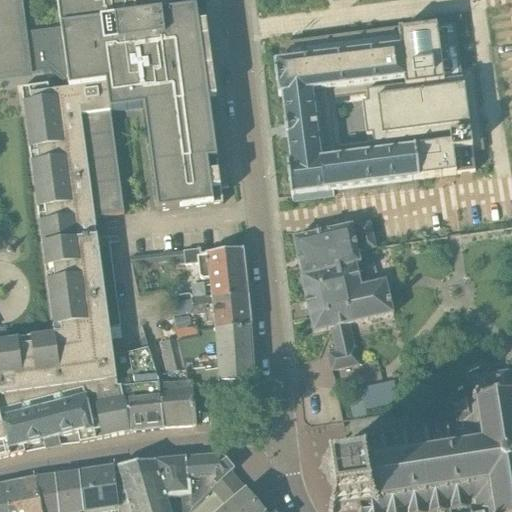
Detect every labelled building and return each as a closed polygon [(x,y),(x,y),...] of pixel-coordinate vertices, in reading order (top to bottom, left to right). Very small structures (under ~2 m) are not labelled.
[(0,0),(0,61),(5,61),(7,77),(36,73),(31,33),(21,34),(16,0),(0,0)] [(56,0),(60,25),(61,25),(62,30),(172,15),(172,13),(170,0),(56,0)] [(61,29),(31,33),(36,73),(39,73),(48,72),(69,88),(87,86),(106,218),(124,215),(111,114),(144,109),(158,211),(158,213),(223,205),(221,192),(221,189),(205,69),(197,12),(172,15),(62,30),(61,25),(60,25),(61,29)] [(456,174),(473,171),(475,169),(473,153),(479,153),(485,147),(475,70),(463,72),(457,25),(434,28),(402,32),(402,31),(400,31),(290,45),(286,49),(287,64),(278,65),(275,69),(278,97),(281,97),(282,100),(290,166),(288,166),(287,166),(292,203),(332,198),(334,196),(334,192),(411,182),(412,182),(412,181),(456,176),(457,175),(456,174)] [(0,459),(10,457),(8,450),(16,448),(16,450),(85,433),(86,435),(93,434),(95,441),(130,434),(121,388),(117,389),(113,357),(109,329),(121,327),(110,245),(119,244),(118,237),(109,238),(106,218),(87,86),(69,88),(69,90),(49,93),(48,85),(21,89),(54,335),(0,342),(0,459)] [(305,238),(293,241),(301,277),(356,265),(361,264),(359,257),(359,254),(376,250),(370,223),(312,236),(305,238)] [(212,301),(247,297),(242,253),(243,253),(243,252),(211,255),(201,257),(200,250),(183,252),(184,254),(185,266),(197,264),(198,264),(199,271),(200,277),(203,280),(210,280),(212,298),(212,301)] [(301,277),(300,277),(303,289),(313,334),(331,330),(336,353),(328,355),(332,372),(351,368),(359,366),(355,348),(350,350),(345,327),(393,316),(386,282),(385,282),(384,278),(372,281),(373,285),(361,288),(358,277),(356,265),(301,277)] [(250,328),(247,297),(212,301),(212,298),(191,300),(194,316),(206,315),(207,324),(214,323),(216,331),(216,332),(250,328)] [(189,318),(174,321),(175,325),(179,343),(185,372),(187,384),(190,383),(190,390),(254,387),(250,328),(216,332),(216,331),(198,333),(198,332),(193,333),(189,318)] [(185,372),(179,343),(175,325),(161,328),(166,344),(161,345),(168,376),(185,372)] [(149,350),(113,357),(117,389),(121,388),(130,434),(164,430),(160,386),(159,386),(149,350)] [(329,511),(336,511),(338,510),(359,507),(359,511),(511,511),(511,379),(511,371),(473,377),(476,397),(475,398),(476,404),(455,407),(451,404),(449,407),(453,410),(453,413),(443,414),(445,428),(447,427),(447,430),(438,431),(437,426),(434,427),(435,431),(433,432),(433,430),(418,432),(418,434),(416,434),(415,430),(413,430),(414,435),(395,438),(394,433),(391,434),(392,437),(374,441),(373,436),(369,437),(370,441),(351,444),(347,442),(345,444),(349,447),(352,467),(332,470),(324,464),(320,469),(328,474),(333,507),(329,511)] [(176,384),(160,386),(164,430),(179,429),(194,428),(190,390),(190,383),(187,384),(176,384)] [(394,385),(383,388),(387,406),(398,403),(394,385)] [(359,393),(347,396),(352,414),(363,411),(359,393)] [(220,457),(185,460),(187,484),(191,484),(191,498),(192,501),(193,510),(212,491),(213,491),(218,486),(218,487),(223,483),(222,483),(231,474),(234,470),(230,465),(226,460),(220,457)] [(184,511),(189,511),(193,510),(192,501),(191,498),(191,484),(187,484),(185,460),(157,463),(156,463),(166,499),(167,499),(171,499),(171,501),(179,501),(179,498),(183,498),(184,511)] [(126,496),(117,497),(121,508),(121,510),(130,509),(130,511),(170,511),(167,499),(166,499),(156,463),(118,468),(126,496)] [(130,511),(130,509),(121,510),(121,508),(117,497),(126,496),(118,468),(80,474),(83,511),(130,511)] [(83,511),(80,474),(55,478),(59,511),(83,511)] [(59,511),(55,478),(36,481),(41,511),(59,511)] [(41,511),(36,481),(5,487),(8,511),(41,511)] [(0,511),(8,511),(5,487),(0,487),(0,511)] [(263,511),(244,490),(243,490),(245,492),(227,507),(226,505),(225,506),(226,507),(220,511),(263,511)]
